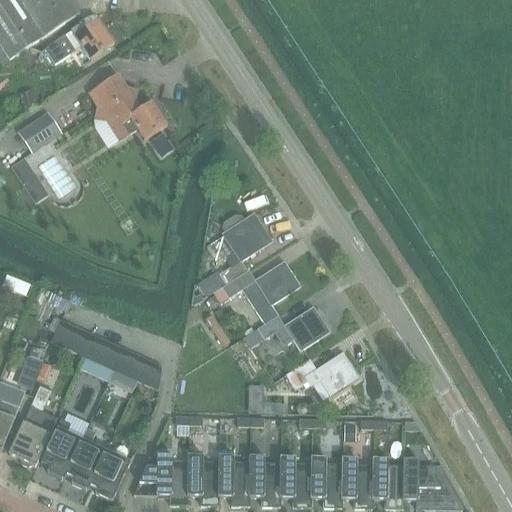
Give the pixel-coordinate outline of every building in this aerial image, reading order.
[(70,0),(0,0),(0,45),(10,61),(80,15),(70,0)] [(115,47),(99,22),(82,33),(79,28),(65,37),(66,39),(56,46),(55,44),(45,51),(55,66),(81,49),(90,63),(115,47)] [(120,143),(138,131),(145,142),(167,128),(152,105),(142,112),(136,103),(139,92),(127,90),(119,77),(90,96),(98,110),(96,120),(106,122),(120,143)] [(47,116),(19,135),(32,154),(61,136),(47,116)] [(214,296),(248,274),(241,264),(271,244),(254,217),(245,223),(241,218),(236,217),(224,225),(222,230),(226,235),(223,237),(231,249),(223,255),(232,270),(211,283),(214,289),(195,300),(194,308),(214,296)] [(203,253),(201,265),(203,269),(215,262),(208,250),(203,253)] [(278,318),(271,309),(301,290),(284,265),(255,283),(249,273),(248,274),(214,296),(221,306),(242,293),(264,328),(278,318)] [(284,328),(278,318),(264,328),(258,332),(244,340),(251,351),(275,335),(283,348),(293,342),(300,354),(330,335),(313,310),(284,328)] [(62,350),(73,328),(61,323),(51,345),(62,350)] [(62,350),(76,356),(86,334),(73,328),(62,350)] [(76,356),(84,360),(88,362),(98,340),(86,334),(76,356)] [(110,345),(98,340),(88,362),(100,367),(110,345)] [(113,373),(123,351),(110,345),(100,367),(113,373)] [(136,357),(123,351),(113,373),(126,379),(136,357)] [(343,355),(316,373),(309,362),(285,378),(295,393),(307,385),(311,390),(313,388),(323,404),(359,380),(343,355)] [(126,379),(138,384),(148,362),(136,357),(126,379)] [(32,387),(40,365),(25,359),(17,382),(32,387)] [(138,384),(159,394),(159,393),(162,369),(148,362),(138,384)] [(69,419),(73,409),(62,405),(70,386),(59,381),(47,411),(69,419)] [(40,389),(37,396),(9,457),(35,469),(57,421),(56,421),(42,414),(51,394),(40,389)] [(0,452),(2,454),(14,422),(13,422),(23,397),(16,395),(10,409),(2,406),(0,410),(0,452)] [(176,428),(189,429),(189,420),(176,419),(176,428)] [(203,420),(189,420),(189,429),(202,429),(203,420)] [(237,430),(251,430),(251,421),(238,421),(237,430)] [(264,421),(251,421),(251,430),(264,430),(264,421)] [(47,475),(63,482),(82,442),(67,435),(71,427),(61,422),(56,432),(41,465),(50,470),(47,475)] [(299,431),(312,431),(312,423),(299,422),(299,431)] [(326,423),(312,423),(312,431),(326,431),(326,423)] [(361,432),(374,433),(374,424),(361,424),(361,432)] [(387,424),(374,424),(374,433),(387,433),(387,424)] [(106,453),(82,442),(63,482),(64,483),(66,477),(74,481),(71,486),(88,494),(106,453)] [(112,505),(131,465),(106,453),(88,494),(90,489),(98,492),(95,497),(112,505)] [(188,509),(189,499),(188,499),(189,456),(188,456),(188,464),(173,464),(173,458),(158,458),(158,456),(157,456),(157,464),(149,463),(134,498),(158,499),(158,498),(170,499),(169,508),(188,509)] [(189,456),(188,499),(189,499),(200,499),(200,509),(219,509),(219,500),(218,500),(219,457),(218,465),(203,465),(203,459),(189,458),(189,456)] [(220,457),(219,457),(218,500),(219,500),(231,500),(231,509),(250,510),(250,500),(249,500),(250,457),(249,457),(249,465),(234,465),(234,459),(220,459),(220,457)] [(281,510),(281,501),(280,501),(281,458),(280,458),(280,466),(265,466),(265,460),(251,459),(251,457),(250,457),(249,500),(250,500),(262,500),(262,510),(281,510)] [(282,458),(281,458),(280,501),(281,501),(293,501),(293,511),(312,511),(312,501),(311,501),(312,459),(311,459),(311,467),(296,466),(296,460),(282,460),(282,458)] [(342,511),(343,502),(342,502),(342,459),(342,467),(326,467),(327,461),(312,461),(312,459),(311,501),(312,501),(324,502),(323,511),(342,511)] [(343,459),(342,459),(342,502),(343,502),(354,502),(354,511),(366,511),(373,511),(373,503),(373,502),(373,460),(372,468),(357,467),(357,461),(343,461),(343,459)] [(403,511),(404,503),(403,503),(404,460),(403,460),(403,468),(388,468),(388,462),(374,462),(374,460),(373,460),(373,502),(373,503),(385,503),(384,511),(403,511)] [(405,460),(404,460),(403,503),(404,503),(416,503),(415,511),(461,511),(436,469),(419,469),(419,463),(405,462),(405,460)]
